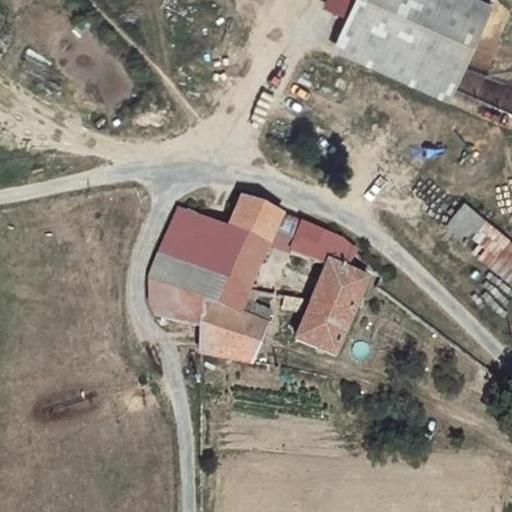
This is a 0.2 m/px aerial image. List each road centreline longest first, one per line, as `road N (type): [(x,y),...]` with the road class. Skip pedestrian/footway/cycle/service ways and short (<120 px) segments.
road 1 (unclassified): [(511,365),(353,219),(243,168),(174,171)]
road 2 (unclassified): [(188,511),(180,405),(169,362),(136,301),(138,267),(174,171)]
road 3 (track): [(243,168),(85,0)]
road 4 (unclassified): [(174,171),(0,198)]
